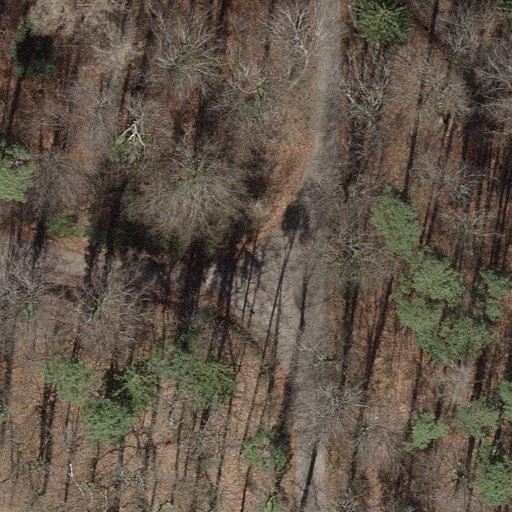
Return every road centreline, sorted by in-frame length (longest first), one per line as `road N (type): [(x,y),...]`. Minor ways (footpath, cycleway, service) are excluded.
road 1 (track): [(312,511),(313,293),(331,0)]
road 2 (track): [(313,293),(120,268),(0,239)]
